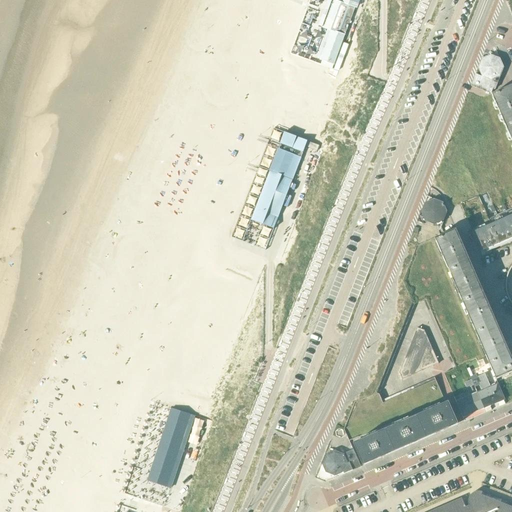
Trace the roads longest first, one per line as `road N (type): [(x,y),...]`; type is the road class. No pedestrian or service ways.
road 1 (secondary): [(305,438),(335,382),(487,0)]
road 2 (residential): [(323,511),(312,505),(316,492),(335,494),(467,437)]
